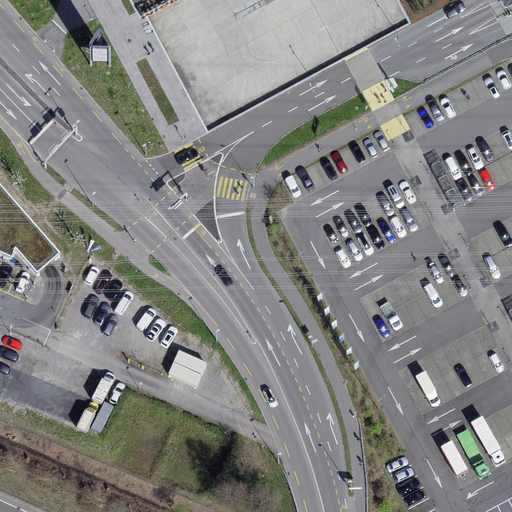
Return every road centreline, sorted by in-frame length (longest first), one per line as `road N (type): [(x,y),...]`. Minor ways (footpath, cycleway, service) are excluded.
road 1 (tertiary): [(0,58),(186,243),(265,339),(313,451),(327,511)]
road 2 (unknown): [(112,367),(313,451)]
